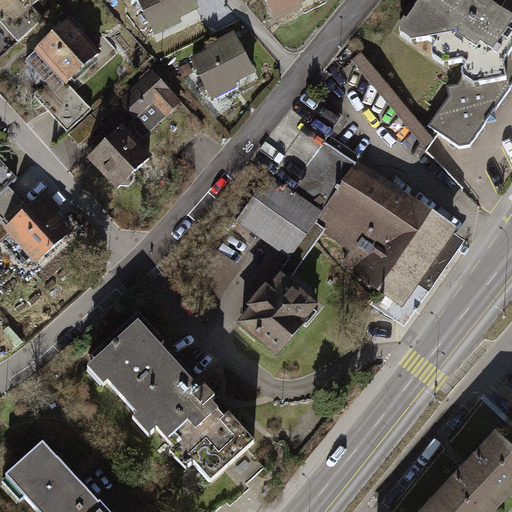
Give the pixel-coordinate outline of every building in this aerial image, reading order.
[(0,0),(0,19),(19,41),(45,19),(33,5),(39,0),(0,0)] [(195,0),(138,0),(156,36),(183,22),(181,18),(200,9),(195,0)] [(309,0),(266,0),(277,21),(305,8),(302,3),(309,0)] [(460,144),(479,139),(511,96),(511,13),(501,6),(503,0),(424,0),(405,28),(452,64),(472,57),(477,69),(457,76),(436,109),(436,125),(460,144)] [(71,18),(35,50),(67,84),(103,52),(71,18)] [(236,31),(206,46),(208,50),(191,58),(213,101),(239,87),(237,83),(257,73),(236,31)] [(132,122),(145,136),(183,103),(154,70),(119,101),(135,119),(132,122)] [(93,109),(70,84),(46,106),(69,131),(93,109)] [(154,156),(124,124),(88,159),(118,190),(154,156)] [(0,192),(17,178),(0,158),(0,192)] [(408,323),(468,229),(364,163),(326,223),(366,248),(345,283),(408,323)] [(299,260),(328,213),(281,184),(251,230),(299,260)] [(63,210),(46,191),(28,207),(10,187),(0,195),(0,245),(10,236),(36,265),(74,232),(58,214),(63,210)] [(186,279),(221,308),(256,265),(221,236),(186,279)] [(342,321),(294,275),(244,326),(292,372),(342,321)] [(215,398),(149,326),(98,372),(119,395),(125,391),(153,422),(147,428),(166,448),(176,439),(185,449),(207,429),(218,441),(238,422),(232,415),(238,410),(221,392),(215,398)] [(423,511),(500,511),(511,500),(511,444),(499,432),(423,511)] [(105,511),(43,444),(6,477),(37,511),(105,511)]
